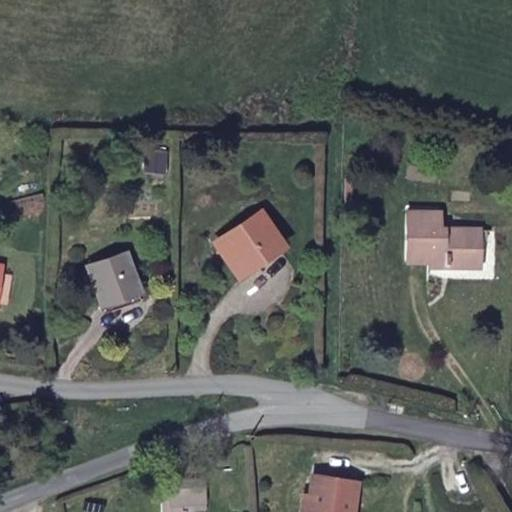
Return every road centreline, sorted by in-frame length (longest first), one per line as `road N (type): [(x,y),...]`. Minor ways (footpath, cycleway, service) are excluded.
road 1 (residential): [(0,508),(190,434),(310,411)]
road 2 (residential): [(310,411),(264,387),(55,389),(0,379)]
road 3 (residential): [(310,411),(511,462)]
